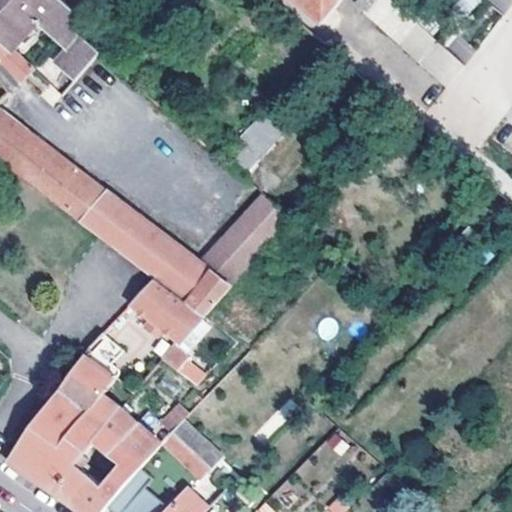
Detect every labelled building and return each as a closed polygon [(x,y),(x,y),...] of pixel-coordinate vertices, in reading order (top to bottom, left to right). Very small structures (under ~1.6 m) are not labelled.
[(0,0),(0,34),(13,46),(44,17),(73,44),(59,58),(79,76),(100,53),(73,29),(84,17),(66,0),(0,0)] [(66,0),(84,17),(92,8),(82,0),(66,0)] [(297,0),(322,21),(340,0),(297,0)] [(450,49),(394,0),(355,0),(354,2),(449,86),(468,65),(450,49)] [(478,0),(455,0),(461,13),(481,5),(478,0)] [(35,66),(13,46),(0,34),(0,53),(25,77),(35,66)] [(62,93),(73,82),(49,57),(37,69),(62,93)] [(248,171),(295,124),(274,105),(228,151),(248,171)] [(212,269),(202,261),(10,114),(7,118),(2,114),(0,116),(0,157),(157,278),(205,316),(232,284),(288,225),(293,219),(262,193),(211,251),(220,258),(212,269)] [(449,246),(463,259),(484,237),(471,224),(449,246)] [(211,251),(202,261),(212,269),(220,258),(211,251)] [(204,316),(205,316),(157,278),(136,305),(151,316),(145,325),(155,332),(161,324),(183,342),(204,316)] [(25,468),(41,480),(109,393),(119,381),(112,374),(131,351),(110,332),(95,348),(78,369),(46,411),(29,435),(11,458),(25,468)] [(66,497),(87,511),(102,511),(109,505),(136,475),(165,444),(154,435),(109,393),(41,480),(66,497)] [(177,430),(167,442),(204,478),(210,473),(212,475),(227,458),(187,419),(177,430)] [(167,442),(177,430),(166,421),(154,435),(165,444),(167,442)] [(148,484),(136,475),(109,505),(117,511),(123,511),(138,495),(139,496),(148,484)] [(207,511),(211,509),(192,492),(172,511),(207,511)] [(158,511),(139,496),(138,495),(123,511),(158,511)]
